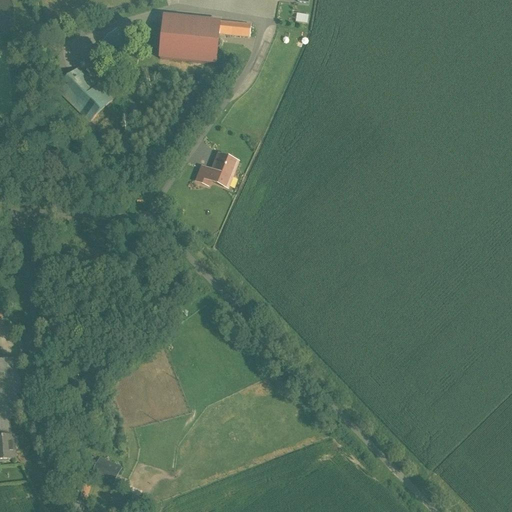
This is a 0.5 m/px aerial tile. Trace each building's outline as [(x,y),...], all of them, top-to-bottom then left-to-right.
[(243,25),(164,17),(164,19),(160,60),(217,66),(220,35),(242,37),(243,25)] [(252,26),(243,25),(242,37),(250,38),(252,26)] [(137,52),(116,31),(102,45),(122,66),(137,52)] [(160,38),(146,41),(146,38),(139,39),(141,52),(161,48),(160,38)] [(97,88),(79,69),(58,90),(90,123),(113,102),(98,87),(97,88)] [(19,359),(0,360),(0,421),(11,421),(24,420),(19,359)] [(11,421),(0,421),(0,423),(1,438),(0,437),(0,461),(16,460),(15,452),(14,452),(13,436),(12,435),(11,421)] [(122,468),(101,459),(92,478),(113,487),(122,468)]
